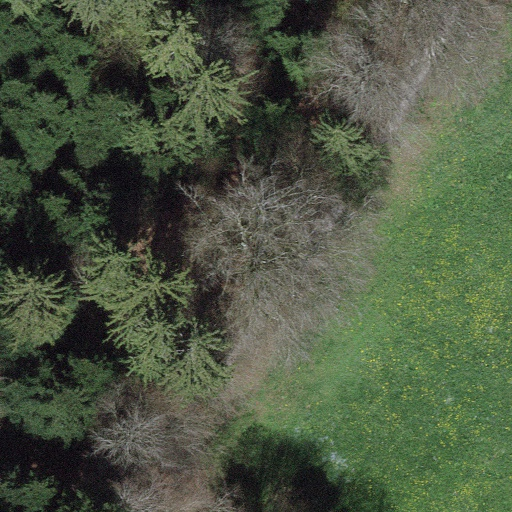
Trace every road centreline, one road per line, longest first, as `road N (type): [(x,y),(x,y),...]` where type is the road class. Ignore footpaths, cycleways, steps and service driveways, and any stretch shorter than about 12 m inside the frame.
road 1 (track): [(109,511),(331,202),(455,0)]
road 2 (track): [(169,0),(213,89),(226,145),(212,300),(190,407),(198,511)]
